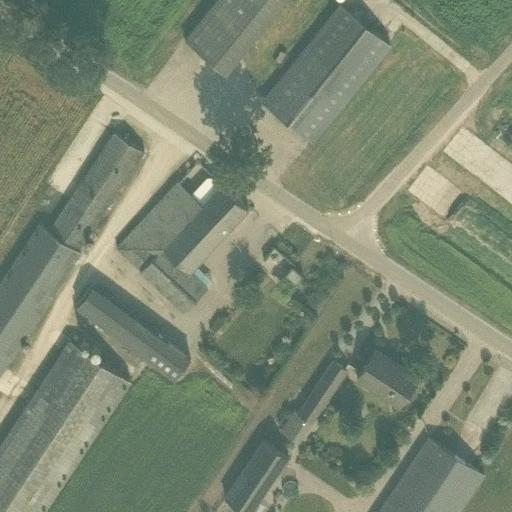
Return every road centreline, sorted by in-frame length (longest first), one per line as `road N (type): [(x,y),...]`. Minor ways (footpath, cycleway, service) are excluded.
road 1 (unclassified): [(342,236),(0,6)]
road 2 (unclassified): [(342,236),(484,84)]
road 3 (unclassified): [(511,352),(342,236)]
road 4 (unclassified): [(484,84),(380,0)]
